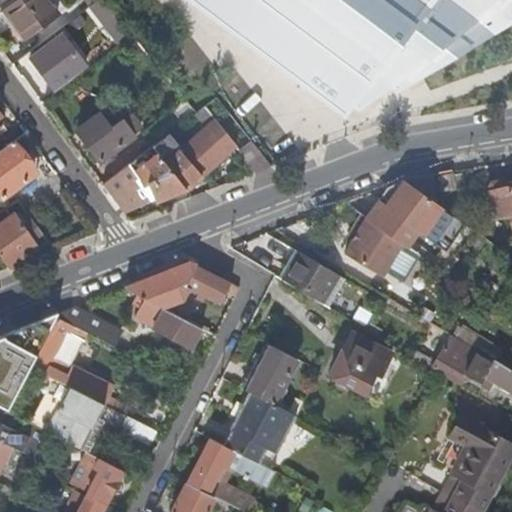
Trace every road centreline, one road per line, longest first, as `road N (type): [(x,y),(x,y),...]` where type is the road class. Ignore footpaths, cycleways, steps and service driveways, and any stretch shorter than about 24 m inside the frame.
road 1 (residential): [(511,130),(391,153),(134,253)]
road 2 (residential): [(0,76),(134,253)]
road 3 (residential): [(134,253),(0,306)]
